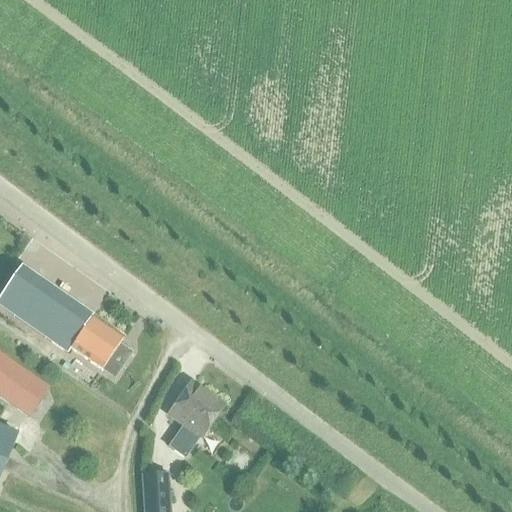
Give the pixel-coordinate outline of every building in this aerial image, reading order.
[(0,307),(4,310),(67,354),(93,318),(21,268),(0,298),(0,307)] [(101,372),(114,380),(132,354),(120,345),(123,340),(93,318),(67,354),(70,357),(73,352),(101,372)] [(0,397),(29,418),(48,390),(0,355),(0,397)] [(222,408),(191,386),(169,418),(183,428),(169,450),(184,461),(199,438),(201,439),(222,408)] [(0,477),(17,437),(0,429),(0,477)] [(169,511),(167,476),(145,477),(142,477),(144,511),(169,511)]
